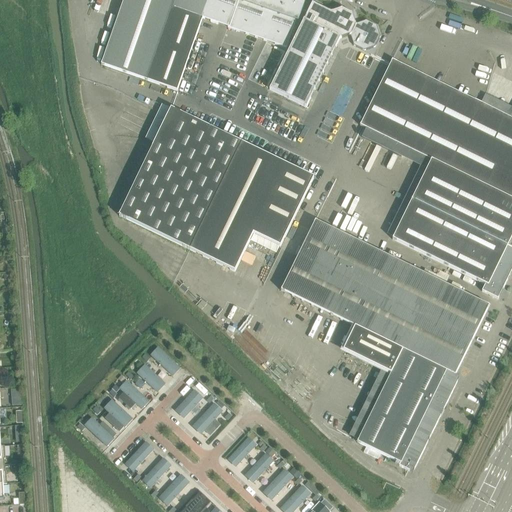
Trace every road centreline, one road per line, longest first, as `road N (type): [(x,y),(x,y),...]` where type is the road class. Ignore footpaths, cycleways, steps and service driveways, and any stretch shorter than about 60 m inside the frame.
road 1 (unclassified): [(418,492),(511,302)]
road 2 (residential): [(359,511),(259,418),(209,460)]
